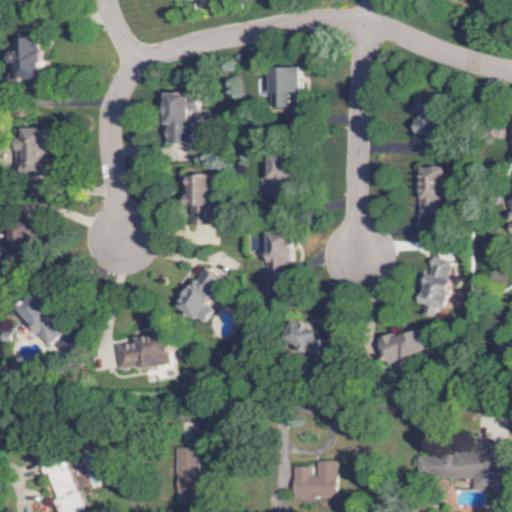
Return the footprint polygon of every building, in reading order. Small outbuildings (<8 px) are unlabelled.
[(40,78),(40,37),(28,36),(28,29),(16,29),(16,51),(4,51),(4,82),(21,83),(21,77),(40,78)] [(299,67),(270,68),(270,77),(267,77),(268,106),(284,105),(284,93),(300,92),(299,67)] [(190,93),(168,93),(167,154),(185,154),(185,144),(190,144),(191,109),(198,110),(198,99),(190,99),(190,93)] [(442,95),(422,94),(422,109),(416,109),(416,125),(415,125),(415,137),(441,138),(442,95)] [(48,128),(23,127),(22,170),(47,171),(48,128)] [(268,193),(295,191),(291,154),(265,156),(268,193)] [(444,213),(445,167),(421,167),(420,213),(444,213)] [(188,175),(190,208),(214,208),(212,174),(188,175)] [(266,280),(291,280),(291,263),(292,263),(292,232),(267,232),(266,280)] [(444,308),(451,280),(444,278),(448,261),(425,255),(414,301),(444,308)] [(201,322),(227,282),(204,266),(177,307),(201,322)] [(54,319),(58,315),(37,293),(17,312),(47,345),(63,330),(54,319)] [(329,335),(319,335),(320,324),(295,323),(294,345),(307,345),(307,354),(328,355),(329,335)] [(378,340),(394,367),(427,347),(415,326),(395,338),(392,332),(378,340)] [(174,364),(170,334),(137,338),(138,342),(115,345),(118,367),(142,364),(143,368),(174,364)] [(78,511),(87,509),(80,490),(76,492),(67,466),(59,469),(54,454),(41,458),(59,511),(78,511)] [(174,494),(182,494),(182,505),(194,505),(194,490),(211,491),(211,472),(195,471),(195,461),(174,460),(174,494)] [(335,461),(312,461),(312,467),(292,466),(292,497),(334,497),(335,461)]
